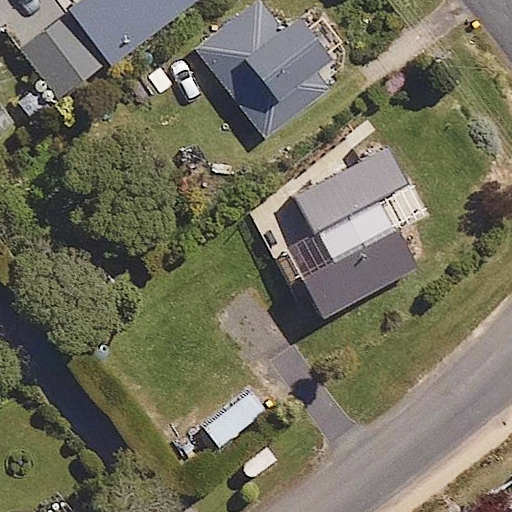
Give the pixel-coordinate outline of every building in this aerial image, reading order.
[(99,58),(55,0),(35,0),(2,26),(54,93),(99,58)] [(120,0),(127,8),(135,2),(151,23),(181,0),(120,0)] [(260,133),(318,88),(302,68),(326,49),(322,44),(332,37),(312,11),(298,23),(289,11),(276,21),(260,0),(247,0),(191,44),(260,133)] [(448,218),(386,135),(316,188),(379,271),(448,218)] [(249,385),(196,423),(213,446),(265,409),(249,385)]
